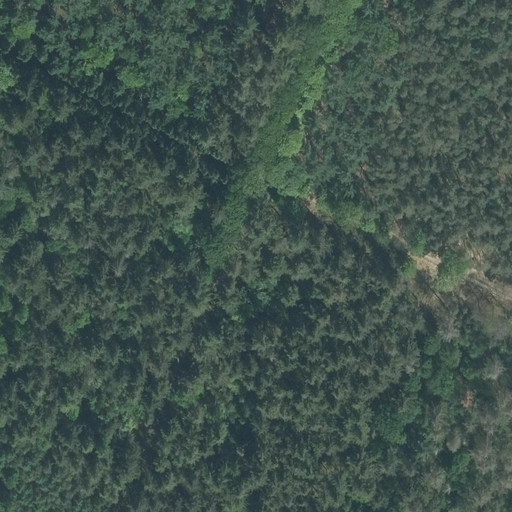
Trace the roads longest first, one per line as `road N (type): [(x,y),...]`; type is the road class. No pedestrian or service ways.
road 1 (track): [(117,511),(265,172)]
road 2 (track): [(265,172),(0,36)]
road 3 (track): [(511,297),(265,172)]
road 4 (track): [(265,172),(337,0)]
